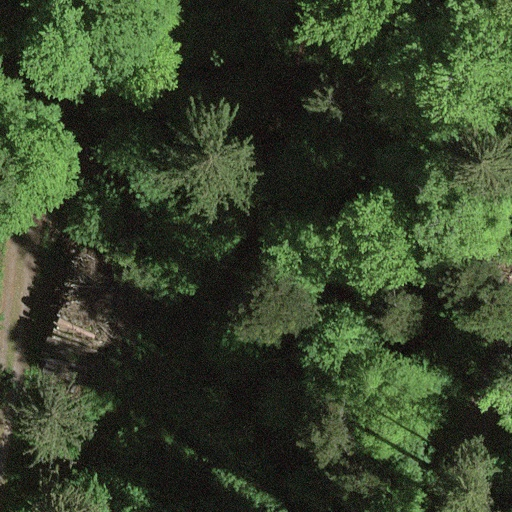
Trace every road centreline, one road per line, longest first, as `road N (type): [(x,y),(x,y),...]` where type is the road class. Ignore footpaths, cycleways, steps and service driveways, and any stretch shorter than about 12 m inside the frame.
road 1 (track): [(20,466),(132,410),(241,258),(317,0)]
road 2 (track): [(0,498),(20,466),(52,123),(108,0)]
